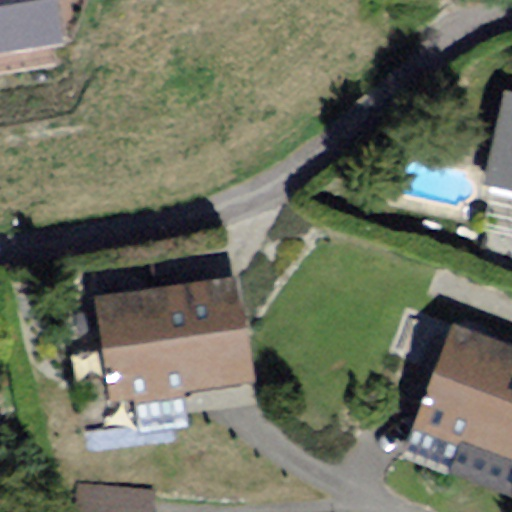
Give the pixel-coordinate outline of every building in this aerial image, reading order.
[(64,0),(0,0),(0,68),(76,53),(64,0)] [(447,0),(402,0),(390,9),(404,31),(447,0)] [(511,92),(505,90),(469,245),(511,254),(511,92)] [(239,280),(96,302),(113,408),(256,386),(239,280)] [(511,348),(455,329),(417,438),(511,470),(511,348)] [(71,511),(145,511),(148,493),(75,487),(71,511)]
